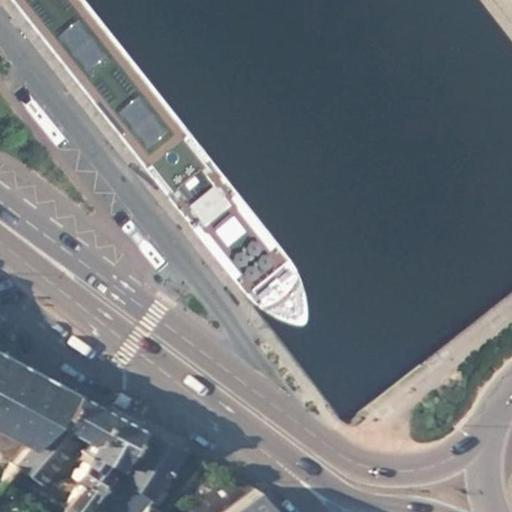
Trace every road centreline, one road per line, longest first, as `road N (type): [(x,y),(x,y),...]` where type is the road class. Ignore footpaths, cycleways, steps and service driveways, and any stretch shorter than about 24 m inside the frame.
road 1 (secondary): [(483,440),(421,470),(355,466),(0,204)]
road 2 (secondary): [(0,243),(254,445)]
road 3 (secondary): [(254,445),(338,498),(436,511)]
